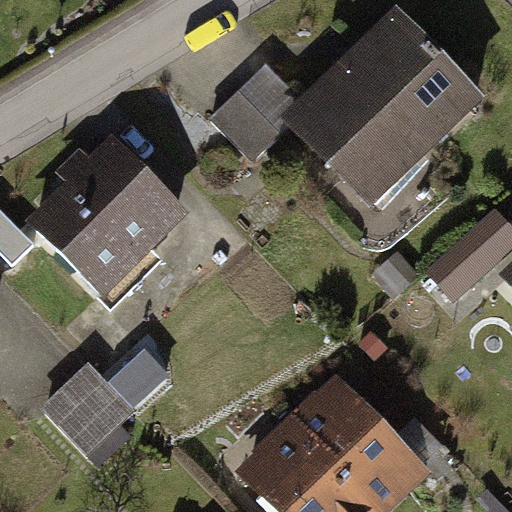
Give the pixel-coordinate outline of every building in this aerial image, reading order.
[(511,103),(511,94),(427,11),(319,120),(313,127),(402,215),(511,103)] [(319,120),(271,75),(226,122),(274,168),(319,120)] [(216,213),(137,140),(51,233),(130,306),(216,213)] [(454,303),(511,268),(511,220),(510,218),(431,265),(454,303)] [(0,286),(0,356),(35,321),(0,286)] [(147,415),(102,371),(60,415),(105,458),(147,415)] [(412,511),(450,473),(352,380),(255,481),(287,511),(412,511)]
